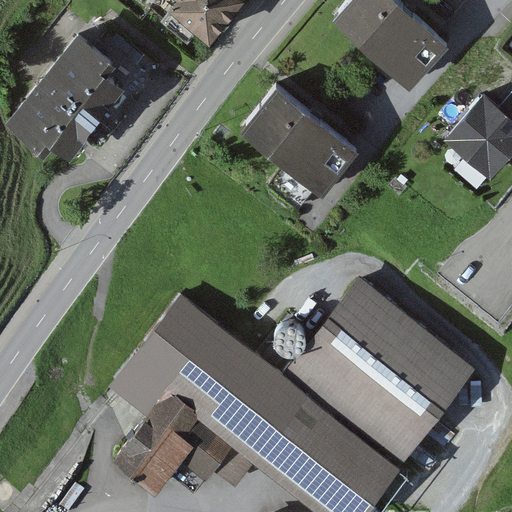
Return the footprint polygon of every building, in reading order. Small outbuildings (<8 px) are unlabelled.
[(239,1),(237,0),(173,0),(166,9),(205,42),(239,1)] [(446,42),(399,0),(350,0),(336,17),(380,56),(399,73),(410,83),(446,42)] [(114,66),(76,34),(1,123),(35,152),(48,137),(66,152),(119,89),(104,77),(114,66)] [(354,150),(277,88),(243,130),(320,192),(354,150)] [(511,88),(499,104),(511,115),(511,149),(511,150),(511,88)] [(485,92),(447,135),(491,173),(511,150),(511,149),(511,115),(499,104),(485,92)] [(357,511),(472,367),(361,280),(287,373),(184,292),(109,388),(144,416),(111,458),(154,492),(172,469),(196,488),(234,441),(326,511),(357,511)] [(280,352),(285,354),(291,355),(296,354),(301,351),(304,347),(306,341),(306,336),(304,331),(300,327),(295,324),(290,323),(285,324),(281,326),(278,329),(275,334),(274,338),(275,343),(277,348),(280,352)]
